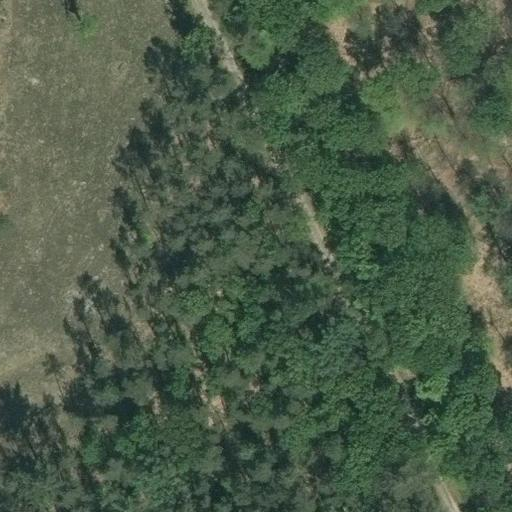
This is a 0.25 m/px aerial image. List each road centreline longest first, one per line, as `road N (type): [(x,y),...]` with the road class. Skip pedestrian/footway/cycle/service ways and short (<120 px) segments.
road 1 (track): [(472,511),(214,0)]
road 2 (track): [(241,53),(178,84),(135,125),(78,237),(0,313)]
